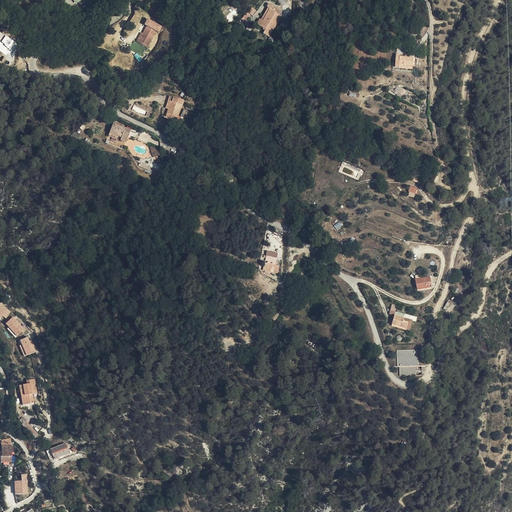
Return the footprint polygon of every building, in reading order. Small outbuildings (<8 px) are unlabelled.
[(262,22),(260,21),(259,20),(256,25),(263,29),(265,30),(264,32),(263,34),(269,38),(269,42),(276,42),(276,38),(272,38),(274,35),(271,34),(281,17),(278,15),(279,12),(272,8),(272,6),(271,5),(269,5),(268,5),(267,6),(267,8),(267,9),(269,10),(262,22)] [(267,9),(260,21),(262,22),(269,10),(267,9)] [(307,25),(311,14),(303,11),(299,22),(307,25)] [(285,29),(291,22),(284,19),(279,27),(285,29)] [(155,32),(160,34),(163,27),(148,21),(141,39),(151,43),(155,32)] [(399,65),(412,67),(413,59),(399,57),(399,56),(396,55),(395,68),(398,68),(399,65)] [(394,91),(396,92),(401,95),(405,98),(408,94),(408,93),(408,92),(400,87),(400,88),(397,86),(394,91)] [(169,97),(168,101),(170,102),(168,110),(165,117),(176,120),(182,101),(170,97),(169,97)] [(185,116),(189,108),(185,106),(180,117),(183,119),(185,116)] [(120,138),(120,141),(125,143),(130,131),(113,124),(109,133),(120,138)] [(265,262),(264,262),(263,270),(278,273),(280,265),(276,264),(278,252),(268,250),(265,262)] [(434,282),(433,277),(415,280),(417,290),(431,288),(430,283),(434,282)] [(10,311),(0,304),(0,319),(2,316),(6,318),(10,311)] [(25,329),(13,316),(6,323),(9,327),(7,328),(16,337),(25,329)] [(394,316),(393,319),(392,325),(406,329),(407,323),(403,322),(404,319),(394,316)] [(30,341),(28,336),(20,340),(22,344),(21,345),(25,356),(36,351),(32,340),(30,341)] [(418,350),(397,350),(397,367),(400,367),(400,376),(405,376),(410,375),(410,376),(416,376),(416,367),(419,367),(418,350)] [(33,404),(32,395),(31,391),(37,390),(35,379),(26,381),(26,385),(19,386),(22,406),(33,404)] [(36,432),(25,421),(21,425),(31,436),(36,432)] [(12,447),(11,439),(1,439),(2,457),(1,457),(1,463),(12,462),(12,453),(14,453),(13,447),(12,447)] [(52,449),(54,460),(57,459),(59,458),(69,454),(66,444),(52,449)] [(22,480),(14,480),(15,494),(28,493),(27,473),(21,474),(22,480)]
